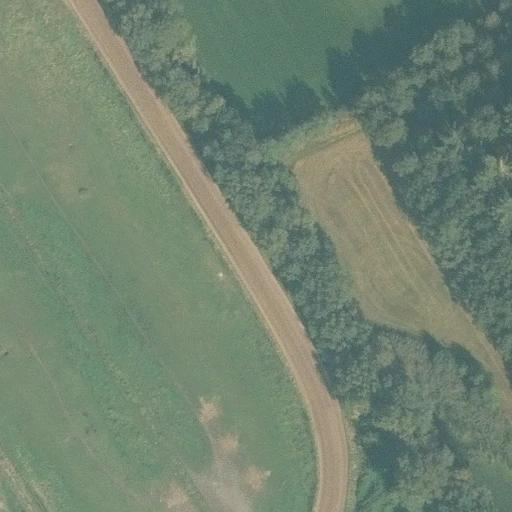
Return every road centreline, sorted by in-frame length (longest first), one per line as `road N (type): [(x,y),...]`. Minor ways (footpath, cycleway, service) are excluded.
road 1 (track): [(394,120),(511,315)]
road 2 (track): [(394,120),(511,59)]
